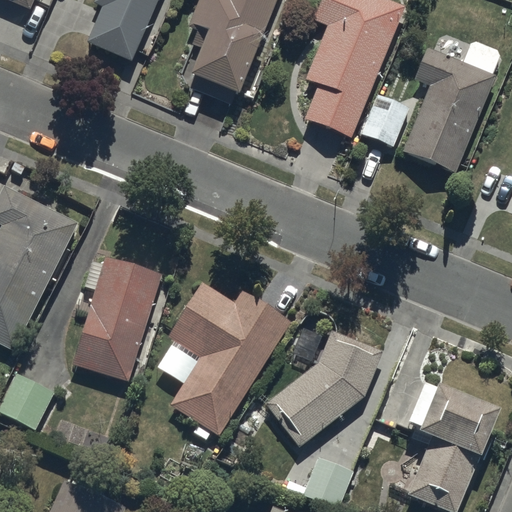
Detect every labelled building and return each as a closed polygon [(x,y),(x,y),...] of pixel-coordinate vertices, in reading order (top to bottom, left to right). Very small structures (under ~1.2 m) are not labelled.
[(9,0),(28,8),(31,0),(9,0)] [(101,6),(87,39),(128,57),(153,0),(93,0),(92,2),(101,6)] [(205,30),(188,71),(237,91),(273,0),(196,0),(187,24),(205,30)] [(317,83),(303,118),(350,137),(401,7),(385,0),(319,0),(312,19),(325,25),(305,81),(317,83)] [(427,86),(401,149),(454,170),(494,74),(424,46),(410,80),(427,86)] [(407,106),(373,93),(358,132),(392,145),(407,106)] [(0,339),(14,347),(77,221),(7,185),(0,199),(0,224),(3,226),(0,230),(0,339)] [(105,256),(74,364),(126,380),(161,273),(105,256)] [(198,357),(168,404),(217,435),(289,320),(241,290),(234,302),(200,281),(165,336),(198,357)] [(314,362),(264,402),(297,447),(363,396),(382,351),(328,331),(314,362)] [(54,392),(14,372),(0,401),(0,412),(36,429),(54,392)] [(430,434),(405,492),(454,511),(497,405),(434,381),(416,427),(430,434)] [(352,470),(316,455),(304,485),(287,478),(283,488),(336,509),(352,470)] [(65,480),(50,511),(124,511),(126,507),(65,480)] [(182,511),(203,511),(196,502),(182,511)]
